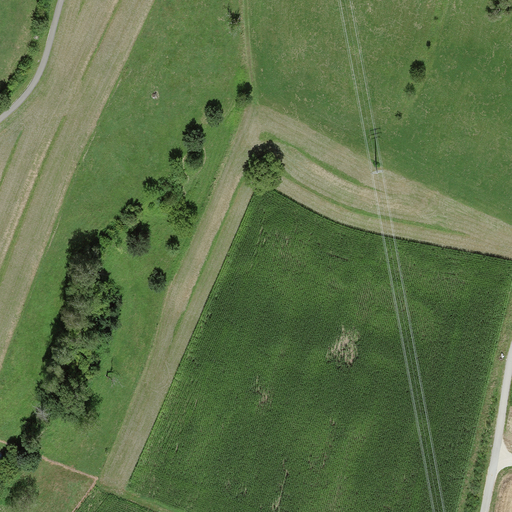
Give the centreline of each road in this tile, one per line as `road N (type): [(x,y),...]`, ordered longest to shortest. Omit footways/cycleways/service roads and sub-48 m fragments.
road 1 (track): [(511,351),(482,511)]
road 2 (track): [(59,0),(36,81),(0,118)]
